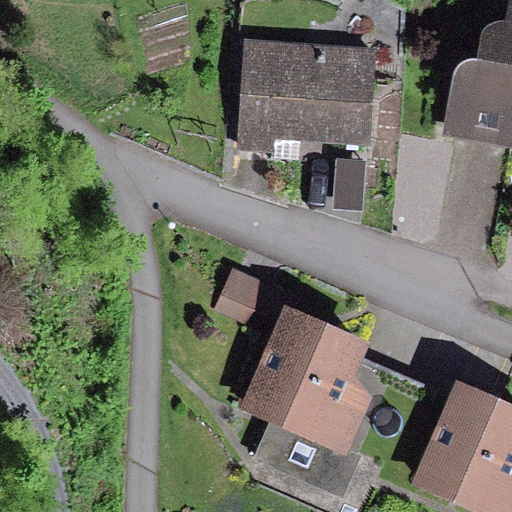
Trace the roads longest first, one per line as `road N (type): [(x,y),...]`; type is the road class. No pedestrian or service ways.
road 1 (residential): [(114,174),(511,329)]
road 2 (residential): [(114,174),(152,300),(130,511)]
road 3 (residential): [(0,61),(114,174)]
road 4 (track): [(36,511),(0,379)]
